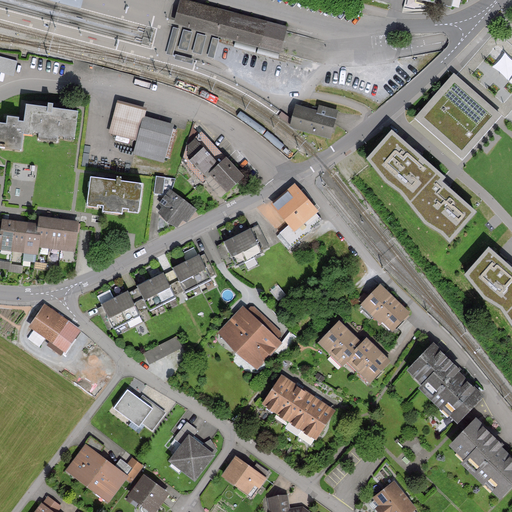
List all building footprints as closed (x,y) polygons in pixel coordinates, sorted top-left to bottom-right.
[(42,0),(80,10),(81,0),(42,0)] [(251,34),(249,34),(252,22),(201,9),(201,13),(180,7),(176,22),(190,25),(189,28),(195,30),(196,27),(249,41),(251,34)] [(0,71),(13,75),(17,62),(0,57),(0,71)] [(454,74),(414,119),(461,159),(500,114),(476,93),(454,74)] [(24,120),(22,132),(23,132),(39,134),(38,140),(57,142),(58,137),(74,139),(78,112),(52,109),(53,105),(48,105),(48,108),(26,106),(24,120)] [(297,109),(292,127),(327,136),(332,118),(297,109)] [(113,119),(142,127),(145,119),(133,116),(134,112),(128,110),(127,114),(116,111),(113,119)] [(289,119),(281,113),(279,116),(287,122),(289,119)] [(24,120),(23,123),(18,122),(19,119),(7,117),(6,125),(0,124),(0,147),(21,150),(23,132),(22,132),(24,120)] [(163,159),(172,127),(145,119),(142,127),(136,151),(163,159)] [(447,227),(456,235),(475,213),(444,186),(440,183),(444,178),(417,155),(392,133),(372,156),(378,162),(376,165),(418,202),(415,206),(444,231),(447,227)] [(184,163),(202,182),(205,179),(224,161),(204,140),(185,158),(184,163)] [(241,176),(226,159),(224,161),(205,179),(220,196),(241,176)] [(163,195),(165,177),(156,176),(154,194),(163,195)] [(122,214),(122,209),(139,211),(142,184),(120,182),(121,178),(117,177),(116,181),(91,178),(87,204),(103,206),(102,212),(122,214)] [(279,234),(291,247),(311,231),(310,230),(321,220),(294,188),(275,205),(291,223),(279,234)] [(162,214),(177,225),(190,207),(170,192),(163,201),(162,204),(164,205),(163,206),(166,209),(162,214)] [(39,226),(37,246),(49,247),(52,220),(40,219),(39,226)] [(52,220),(49,247),(61,249),(64,222),(52,220)] [(0,235),(1,236),(0,245),(0,248),(12,250),(16,223),(3,221),(2,229),(0,228),(0,235)] [(73,250),(77,223),(64,222),(61,249),(73,250)] [(16,223),(12,250),(24,252),(28,224),(16,223)] [(28,224),(24,252),(36,253),(37,246),(39,226),(28,224)] [(250,228),(237,235),(249,260),(263,253),(262,251),(269,247),(265,240),(258,244),(250,228)] [(402,234),(409,243),(416,237),(409,228),(402,234)] [(236,267),(249,260),(237,235),(223,242),(231,257),(224,261),(227,268),(235,265),(236,267)] [(511,269),(510,268),(490,250),(470,272),(482,283),(480,286),(503,306),(511,314),(511,269)] [(199,254),(185,261),(198,286),(211,279),(210,277),(215,275),(210,265),(205,267),(199,254)] [(185,293),(198,286),(185,261),(172,268),(179,281),(174,283),(179,293),(183,291),(185,293)] [(175,295),(179,293),(174,283),(170,286),(163,272),(150,279),(162,304),(176,298),(175,295)] [(149,311),(162,304),(150,279),(136,286),(143,299),(138,301),(143,311),(148,309),(149,311)] [(363,305),(375,316),(392,298),(380,287),(363,305)] [(139,313),(143,311),(138,301),(134,304),(127,291),(114,297),(127,322),(140,316),(139,313)] [(114,329),(127,322),(114,297),(101,304),(107,317),(103,320),(108,329),(112,327),(114,329)] [(407,313),(392,298),(375,316),(381,322),(384,318),(394,327),(407,313)] [(79,330),(46,306),(32,324),(65,349),(79,330)] [(229,337),(240,348),(259,328),(242,312),(225,331),(230,336),(229,337)] [(322,342),(333,352),(351,334),(339,323),(322,342)] [(272,340),(259,328),(240,348),(251,359),(253,357),(258,363),(276,344),(272,340)] [(276,351),(282,355),(295,337),(290,333),(276,351)] [(333,352),(344,363),(361,345),(351,334),(333,352)] [(143,353),(149,365),(182,348),(176,336),(143,353)] [(377,350),(366,340),(361,345),(344,363),(349,358),(359,368),(377,350)] [(472,387),(472,388),(456,372),(458,370),(431,343),(411,364),(414,366),(410,370),(417,376),(419,374),(427,382),(421,387),(429,395),(432,392),(438,398),(435,401),(442,407),(445,404),(453,412),(451,414),(457,420),(481,396),(472,387)] [(388,361),(377,350),(359,368),(358,370),(358,373),(367,381),(369,381),(388,361)] [(265,403),(278,412),(294,387),(281,378),(265,403)] [(278,412),(290,420),(307,395),(294,387),(278,412)] [(164,413),(147,400),(145,403),(127,390),(113,408),(131,422),(135,417),(152,429),(164,413)] [(319,403),(307,395),(290,420),(303,428),(319,403)] [(332,412),(319,403),(303,428),(315,437),(332,412)] [(511,460),(499,447),(501,445),(474,418),(456,436),(459,439),(453,445),(459,451),(461,449),(469,457),(464,462),(472,470),(474,467),(480,473),(478,476),(485,483),(488,480),(495,487),(493,489),(500,495),(511,482),(511,460)] [(170,444),(179,451),(172,461),(194,477),(210,455),(211,456),(216,449),(210,441),(204,445),(204,446),(203,448),(198,444),(197,445),(190,439),(196,431),(187,424),(170,444)] [(80,478),(89,484),(104,464),(93,456),(96,452),(99,453),(104,447),(90,437),(82,448),(85,450),(71,468),(82,476),(80,478)] [(115,473),(104,464),(89,484),(97,491),(99,488),(109,496),(124,476),(125,477),(132,468),(120,459),(115,466),(118,468),(115,473)] [(224,475),(247,492),(246,494),(251,498),(269,473),(256,464),(252,470),(236,459),(224,475)] [(165,494),(145,479),(133,495),(153,510),(165,494)] [(415,511),(393,485),(377,498),(383,506),(379,509),(381,511),(415,511)] [(50,511),(51,510),(53,511),(54,511),(59,506),(48,497),(41,506),(42,506),(38,511),(50,511)] [(305,511),(303,511),(293,511),(287,511),(285,498),(287,498),(286,497),(270,499),(272,511),(305,511)]
